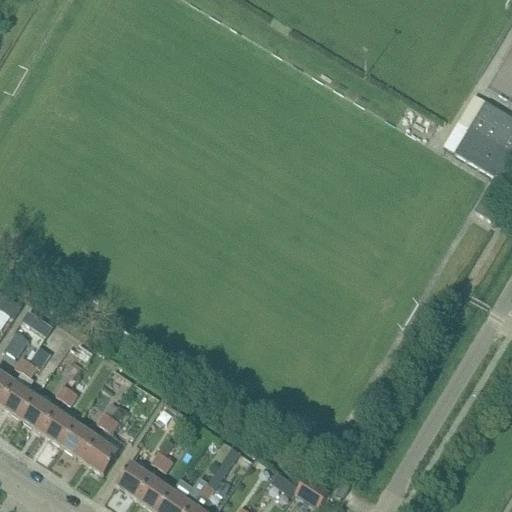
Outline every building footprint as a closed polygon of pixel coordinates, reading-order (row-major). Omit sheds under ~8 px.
[(495,229),(511,200),(511,122),(485,106),(475,123),(454,158),(494,183),(474,216),(495,229)] [(16,364),(29,345),(17,337),(4,356),(16,364)] [(88,365),(92,358),(79,349),(74,357),(88,365)] [(40,374),(51,359),(39,351),(29,367),(22,378),(15,388),(15,387),(0,409),(21,423),(36,401),(27,396),(34,385),(30,383),(37,372),(40,374)] [(22,378),(29,367),(22,362),(15,373),(22,378)] [(0,409),(15,387),(0,377),(0,409)] [(63,406),(70,395),(63,390),(55,401),(63,406)] [(70,395),(63,406),(71,411),(78,400),(70,395)] [(41,437),(56,416),(36,401),(21,423),(41,437)] [(111,422),(104,433),(111,438),(119,427),(127,415),(120,410),(111,422)] [(62,451),(77,430),(56,416),(41,437),(62,451)] [(104,417),(97,428),(104,433),(111,422),(104,417)] [(83,465),(98,444),(77,430),(62,451),(83,465)] [(104,480),(115,463),(118,458),(98,444),(83,465),(104,480)] [(208,505),(240,458),(232,453),(217,475),(207,491),(206,491),(199,500),(192,510),(193,510),(191,511),(208,511),(212,508),(208,505)] [(158,473),(166,462),(159,457),(151,468),(158,473)] [(173,466),(166,462),(158,473),(166,478),(173,467),(173,466)] [(136,505),(151,482),(131,468),(116,491),(136,505)] [(279,480),(271,491),(283,499),(291,488),(279,480)] [(147,511),(161,511),(172,496),(151,482),(136,505),(147,511)] [(306,482),(301,490),(295,500),(315,511),(318,511),(323,504),(328,495),(306,482)] [(199,500),(206,491),(199,485),(192,495),(199,500)] [(341,487),(335,498),(344,502),(350,491),(341,487)] [(191,511),(193,510),(192,510),(172,496),(161,511),(191,511)]
